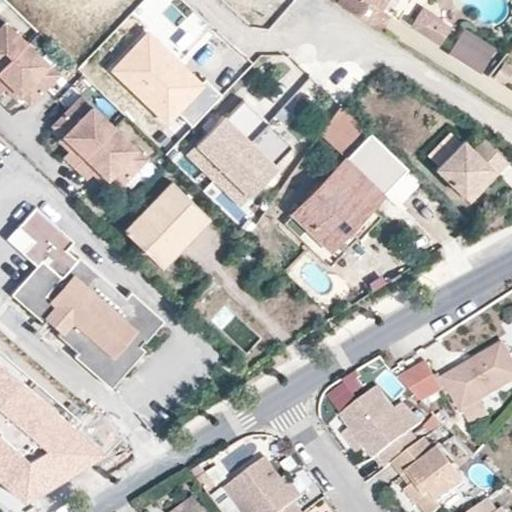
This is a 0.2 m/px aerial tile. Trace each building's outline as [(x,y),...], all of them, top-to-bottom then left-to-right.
[(337,0),(337,2),(381,30),(391,15),(381,8),(386,0),(337,0)] [(454,21),(425,3),(410,26),(439,44),(454,21)] [(0,68),(26,41),(0,16),(0,68)] [(480,70),(496,45),(464,24),(448,50),(480,70)] [(145,32),(110,70),(168,123),(203,84),(145,32)] [(29,103),(58,72),(26,41),(0,68),(0,91),(4,87),(8,83),(19,93),(29,103)] [(4,87),(15,97),(19,93),(8,83),(4,87)] [(112,124),(79,92),(50,123),(60,132),(71,142),(67,147),(61,152),(73,164),(112,124)] [(195,142),(222,168),(267,122),(243,98),(225,116),(222,114),(195,142)] [(345,157),(370,133),(340,104),(319,134),(345,157)] [(222,168),(248,194),(276,166),(273,164),(291,145),(267,122),(222,168)] [(115,185),(144,155),(112,124),(73,164),(85,176),(90,170),(94,165),(105,175),(115,185)] [(67,147),(71,142),(60,132),(56,137),(67,147)] [(329,250),(407,170),(370,133),(345,157),(291,212),(329,250)] [(498,171),(507,161),(483,138),(473,147),(464,138),(435,168),(465,196),(493,167),(498,171)] [(195,142),(185,152),(212,178),(222,168),(195,142)] [(105,175),(94,165),(90,170),(101,180),(105,175)] [(469,201),(498,171),(493,167),(465,196),(469,201)] [(248,194),(222,168),(212,178),(238,205),(248,194)] [(188,237),(208,215),(172,181),(124,230),(155,261),(183,232),(188,237)] [(22,252),(36,265),(11,293),(43,322),(47,318),(50,314),(63,326),(60,330),(57,334),(77,351),(73,355),(110,388),(144,349),(139,345),(143,340),(144,341),(163,320),(130,291),(125,297),(79,256),(77,258),(66,248),(73,240),(35,206),(17,226),(33,240),(22,252)] [(164,269),(191,240),(188,237),(183,232),(155,261),(164,269)] [(252,250),(235,261),(242,272),(259,261),(252,250)] [(50,314),(47,318),(60,330),(63,326),(50,314)] [(482,400),(511,382),(511,354),(503,340),(440,377),(461,412),(462,412),(470,425),(490,414),(482,400)] [(378,358),(367,365),(373,373),(385,365),(378,358)] [(0,359),(0,478),(19,495),(78,426),(0,359)] [(426,361),(399,377),(423,401),(443,389),(426,361)] [(341,413),(357,401),(345,385),(329,397),(341,413)] [(427,421),(405,399),(394,407),(378,385),(357,401),(341,413),(340,414),(349,426),(365,447),(374,458),(377,456),(387,468),(393,464),(421,443),(413,432),(427,421)] [(365,447),(349,426),(342,432),(358,453),(365,447)] [(444,482),(458,472),(439,446),(435,449),(426,438),(421,443),(393,464),(402,477),(408,473),(415,482),(404,490),(415,504),(417,503),(423,511),(436,511),(442,507),(439,502),(452,492),(444,482)] [(302,511),(295,502),(298,499),(283,478),(266,456),(224,488),(242,511),(302,511)] [(217,486),(206,471),(198,476),(210,492),(217,486)] [(452,492),(466,482),(458,472),(444,482),(452,492)] [(303,496),(287,475),(283,478),(298,499),(303,496)] [(206,511),(194,496),(172,511),(206,511)] [(505,511),(502,508),(498,511),(489,499),(471,511),(505,511)]
